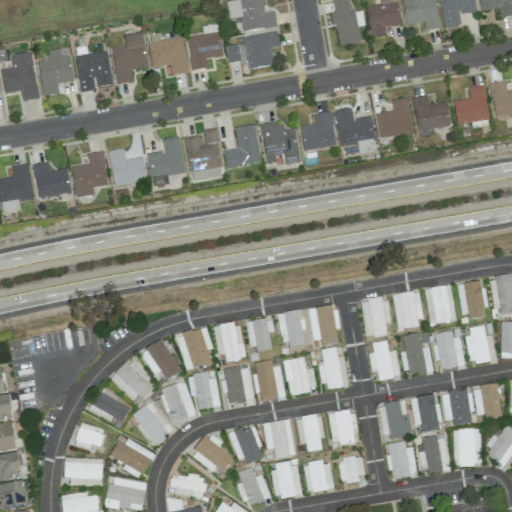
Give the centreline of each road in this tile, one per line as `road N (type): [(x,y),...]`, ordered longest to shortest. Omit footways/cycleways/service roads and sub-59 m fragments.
road 1 (motorway): [(0,306),(511,212)]
road 2 (motorway): [(511,171),(0,262)]
road 3 (residential): [(0,138),(511,50)]
road 4 (residential): [(511,370),(209,423),(163,462),(156,511)]
road 5 (residential): [(344,291),(181,321),(117,354),(82,389),(58,434),(51,511)]
road 6 (residential): [(509,511),(503,483),(490,475),(274,511)]
road 7 (residential): [(379,493),(344,291)]
road 8 (residential): [(511,263),(344,291)]
